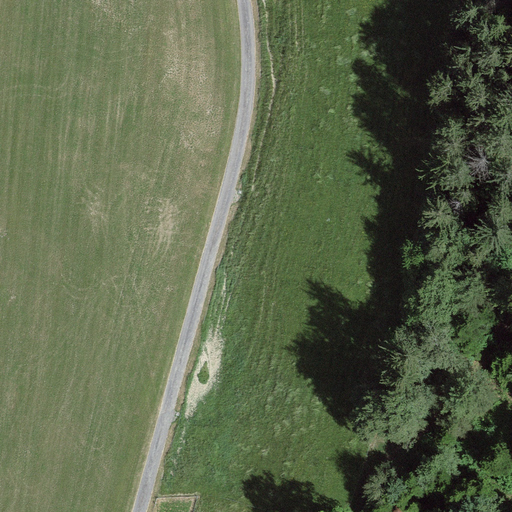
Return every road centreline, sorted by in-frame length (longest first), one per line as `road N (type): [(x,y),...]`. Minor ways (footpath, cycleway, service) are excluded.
road 1 (track): [(140,511),(244,127),(251,62),(244,0)]
road 2 (track): [(342,511),(395,391),(429,138),(433,0)]
